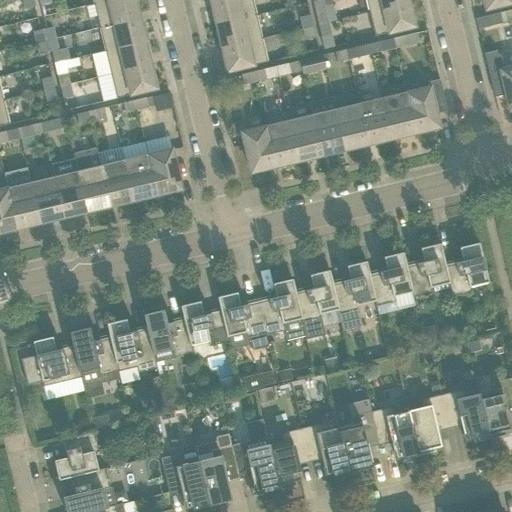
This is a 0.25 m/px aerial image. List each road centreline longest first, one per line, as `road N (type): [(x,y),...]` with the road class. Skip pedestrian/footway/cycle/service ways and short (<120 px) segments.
road 1 (residential): [(487,173),(233,234)]
road 2 (residential): [(233,234),(174,0)]
road 3 (residential): [(233,234),(0,290)]
road 4 (residential): [(487,173),(447,0)]
road 5 (residential): [(348,511),(511,472)]
